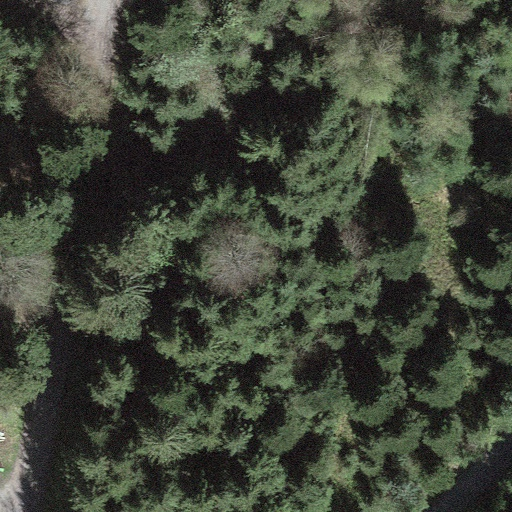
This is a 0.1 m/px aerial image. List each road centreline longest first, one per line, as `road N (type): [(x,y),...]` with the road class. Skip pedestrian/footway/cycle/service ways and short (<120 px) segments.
road 1 (track): [(154,0),(86,511)]
road 2 (track): [(98,410),(0,292)]
